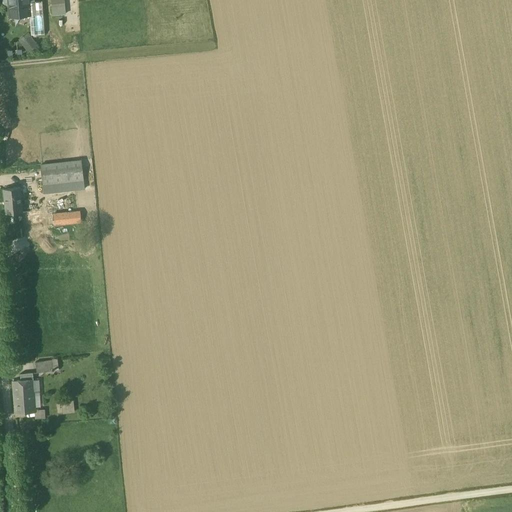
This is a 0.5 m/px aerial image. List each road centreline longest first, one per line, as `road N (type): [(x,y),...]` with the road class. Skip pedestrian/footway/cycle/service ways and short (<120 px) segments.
road 1 (unclassified): [(15,511),(0,314)]
road 2 (unclassified): [(342,511),(511,488)]
